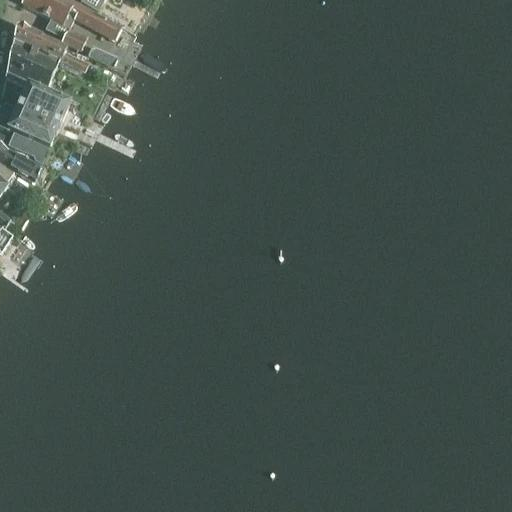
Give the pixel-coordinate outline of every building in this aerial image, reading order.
[(68,36),(74,23),(80,27),(83,25),(108,39),(108,42),(115,45),(122,32),(63,0),(24,0),(22,7),(51,23),(45,33),(63,42),(61,46),(81,55),(86,44),(68,36)] [(71,0),(81,5),(98,14),(104,4),(106,0),(71,0)] [(16,33),(14,43),(60,63),(87,75),(90,67),(65,56),(67,51),(21,30),(16,33)] [(6,81),(28,91),(44,98),(60,63),(14,43),(6,81)] [(88,61),(113,72),(117,63),(92,51),(88,61)] [(44,98),(28,91),(17,115),(32,122),(29,127),(55,139),(58,133),(59,133),(69,109),(44,98)] [(42,169),(55,139),(29,127),(32,122),(17,115),(4,110),(0,114),(0,130),(13,137),(8,148),(38,161),(35,165),(42,169)] [(0,228),(5,233),(10,226),(0,217),(0,200),(8,191),(4,188),(14,176),(34,187),(42,173),(0,149),(0,228)] [(13,241),(5,233),(0,228),(0,256),(2,258),(13,241)]
